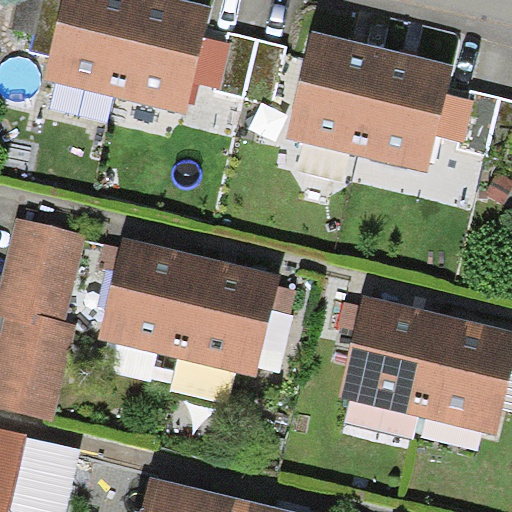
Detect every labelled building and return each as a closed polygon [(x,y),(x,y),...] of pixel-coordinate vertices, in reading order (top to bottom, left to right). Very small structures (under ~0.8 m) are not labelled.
[(43,2),(36,0),(17,0),(9,30),(34,37),(43,2)] [(63,0),(62,0),(43,0),(43,2),(34,37),(30,52),(49,57),(63,0)] [(42,84),(115,102),(139,0),(63,0),(49,57),(42,84)] [(139,0),(115,102),(186,119),(195,84),(203,51),(213,10),(170,0),(139,0)] [(287,48),(228,34),(214,92),(272,107),(287,48)] [(285,143),(358,161),(384,52),(360,46),(312,35),(285,143)] [(214,54),(203,51),(195,84),(206,86),(214,54)] [(384,52),(358,161),(429,178),(439,139),(449,97),(456,70),(405,57),(384,52)] [(511,102),(471,93),(469,101),(474,102),(464,145),(460,144),(458,152),(511,164),(511,162),(511,102)] [(469,101),(449,97),(439,139),(460,144),(464,145),(474,102),(469,101)] [(86,237),(16,221),(0,290),(0,318),(4,319),(0,337),(0,413),(53,426),(76,327),(66,325),(86,237)] [(100,344),(178,363),(203,259),(173,252),(125,241),(122,251),(117,275),(100,344)] [(117,275),(122,251),(105,247),(99,271),(117,275)] [(203,259),(178,363),(255,382),(272,313),(279,287),(280,278),(229,266),(203,259)] [(298,292),(279,287),(272,313),(291,318),(298,292)] [(340,402),(418,421),(444,318),(414,311),(365,299),(363,309),(358,332),(340,402)] [(358,332),(363,309),(345,305),(339,328),(358,332)] [(444,318),(418,421),(496,440),(503,412),(511,374),(511,334),(470,324),(444,318)] [(511,374),(503,412),(511,414),(511,374)] [(29,439),(0,431),(0,511),(11,511),(28,442),(29,439)] [(66,511),(80,454),(28,442),(11,511),(66,511)] [(209,511),(213,497),(188,491),(151,482),(143,511),(209,511)] [(209,511),(274,511),(244,505),(213,497),(209,511)]
